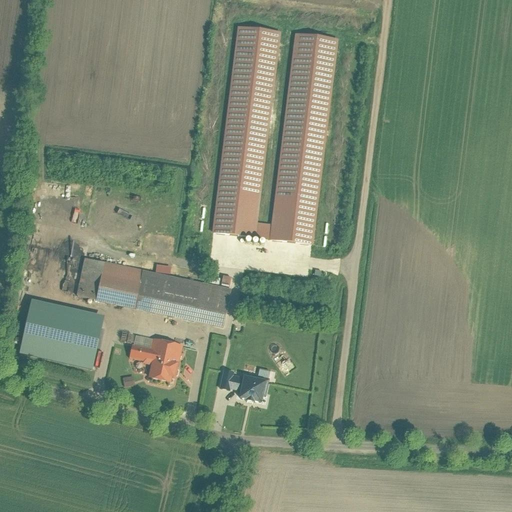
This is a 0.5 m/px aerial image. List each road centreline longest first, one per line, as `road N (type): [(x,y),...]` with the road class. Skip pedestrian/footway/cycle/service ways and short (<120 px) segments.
road 1 (track): [(334,448),(388,0)]
road 2 (unclassified): [(235,443),(511,456)]
road 3 (unclassified): [(0,378),(235,443)]
